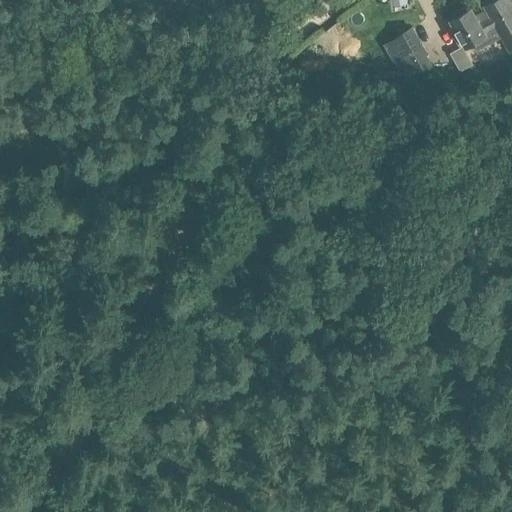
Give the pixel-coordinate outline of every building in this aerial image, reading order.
[(511,0),(494,0),(485,6),(487,9),(502,38),(508,49),(509,50),(510,49),(511,48),(511,0)] [(471,8),(450,20),(464,45),(470,42),(476,52),(491,44),(502,38),(487,9),(475,15),(471,8)] [(413,26),(393,35),(408,63),(428,53),(413,26)] [(334,75),(351,66),(340,45),(323,54),(334,75)] [(449,78),(462,71),(452,54),(439,61),(449,78)]
